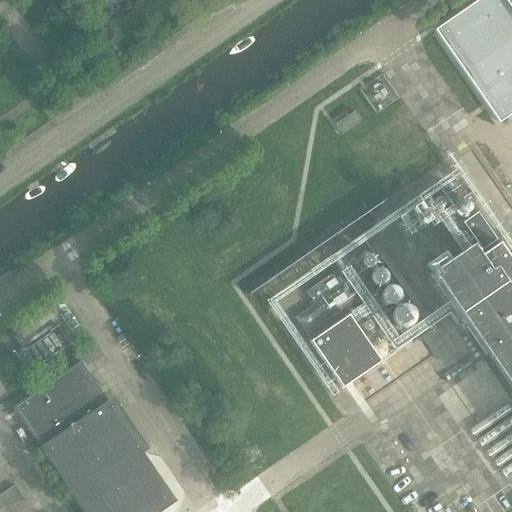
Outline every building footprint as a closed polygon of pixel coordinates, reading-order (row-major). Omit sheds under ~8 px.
[(511,0),(478,0),(435,30),(498,123),(511,113),(511,0)] [(355,112),(335,126),(342,136),(362,122),(355,112)] [(497,242),(494,237),(479,215),(465,225),(483,252),(496,243),(496,242),(497,242)] [(472,246),(431,275),(511,393),(511,261),(500,244),(480,258),(472,246)] [(307,292),(315,304),(296,318),(307,335),(359,300),(339,270),(307,292)] [(350,316),(311,343),(343,391),(382,364),(382,363),(356,325),(350,316)] [(20,335),(15,338),(23,349),(16,354),(28,372),(34,368),(35,369),(69,345),(52,321),(24,339),(21,335),(20,336),(20,335)] [(81,362),(13,408),(36,441),(50,462),(53,466),(59,476),(62,480),(84,511),(162,511),(167,509),(177,502),(142,452),(81,362)]
